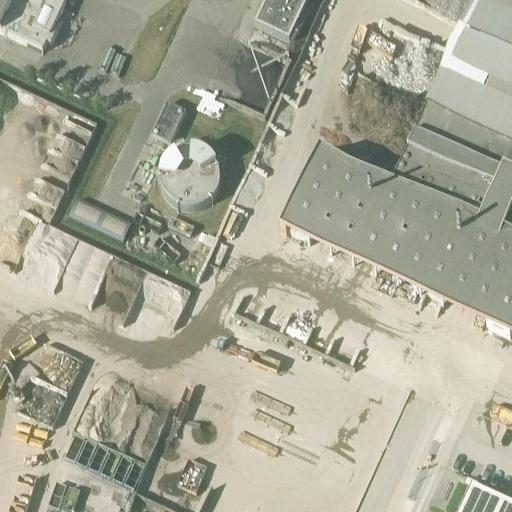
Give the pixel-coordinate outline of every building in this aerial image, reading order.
[(0,0),(0,34),(43,55),(47,46),(51,48),(64,20),(60,18),(68,1),(66,0),(0,0)] [(268,0),(255,29),(289,45),(310,0),(268,0)] [(511,0),(477,0),(392,183),(320,150),(280,234),(511,342),(511,0)] [(168,106),(153,139),(172,147),(186,114),(168,106)] [(511,511),(511,510),(472,491),(462,511),(511,511)]
